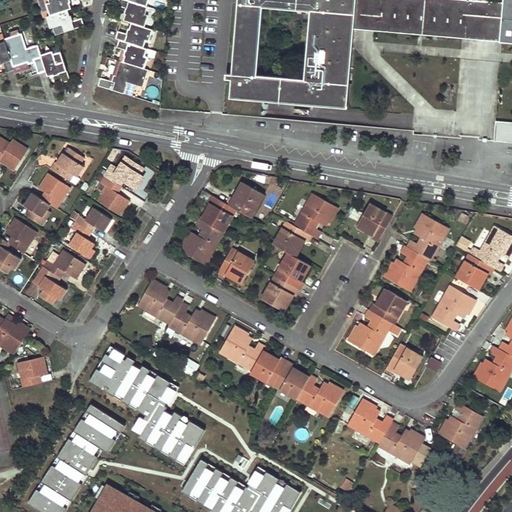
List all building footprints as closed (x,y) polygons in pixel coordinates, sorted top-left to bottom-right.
[(70,0),(48,0),(49,3),(46,4),(50,16),(47,17),(51,29),(54,28),(56,35),(84,26),(82,18),(73,21),(71,15),(70,16),(68,10),(72,9),(70,3),(71,3),(70,0)] [(119,0),(117,6),(126,8),(124,14),(126,14),(124,20),(132,23),(130,28),(129,28),(126,34),(118,31),(116,39),(119,40),(117,47),(126,50),(124,56),(125,56),(123,62),(117,60),(112,75),(111,74),(109,80),(101,78),(98,86),(133,97),(136,85),(143,87),(149,70),(145,69),(149,57),(154,59),(156,51),(144,48),(146,40),(149,41),(153,29),(151,29),(145,27),(149,15),(146,14),(148,7),(150,8),(152,0),(119,0)] [(353,28),(355,0),(239,0),(239,4),(262,6),(312,10),(306,80),(256,76),(233,74),(226,73),(226,79),(233,80),(232,97),(346,107),(353,28)] [(478,38),(502,40),(505,4),(475,2),(464,1),(456,0),(355,0),(353,28),(359,28),(478,38)] [(511,0),(505,0),(505,4),(502,40),(511,41),(511,0)] [(262,6),(239,4),(233,74),(256,76),(262,6)] [(150,8),(148,7),(146,14),(149,15),(145,27),(151,29),(157,10),(150,8)] [(0,65),(4,64),(7,72),(14,70),(13,67),(28,62),(28,64),(35,62),(38,74),(46,71),(48,77),(54,75),(54,76),(59,74),(62,83),(70,80),(61,52),(54,54),(53,51),(41,55),(38,45),(26,49),(22,34),(19,35),(18,30),(10,33),(12,37),(4,39),(5,42),(0,43),(0,65)] [(59,46),(52,48),(53,51),(54,54),(61,52),(59,46)] [(511,144),(511,123),(494,123),(493,144),(511,144)] [(28,150),(12,140),(10,144),(2,139),(0,141),(0,160),(15,170),(28,150)] [(55,162),(51,169),(67,179),(71,173),(78,177),(84,167),(81,164),(85,158),(69,148),(65,154),(63,153),(57,163),(55,162)] [(130,161),(126,158),(122,164),(126,166),(130,161)] [(111,166),(105,176),(118,184),(122,178),(125,180),(136,188),(143,177),(140,175),(143,169),(130,161),(126,166),(122,164),(118,170),(111,166)] [(118,184),(105,176),(99,172),(94,179),(101,183),(97,189),(103,193),(98,201),(121,216),(130,201),(118,193),(115,191),(119,185),(118,184)] [(48,194),(44,200),(51,205),(57,209),(71,188),(48,173),(38,188),(45,192),(48,194)] [(76,185),(80,179),(78,177),(71,173),(67,179),(76,185)] [(243,183),(234,199),(237,201),(247,185),(243,183)] [(231,198),(227,204),(236,209),(252,218),(264,195),(247,185),(237,201),(234,199),(231,198)] [(48,210),(51,205),(44,200),(41,198),(32,193),(24,205),(30,209),(33,211),(29,217),(42,226),(47,219),(43,217),(48,210)] [(330,223),(339,208),(313,194),(295,226),(311,235),(315,228),(319,222),(321,218),(328,221),(330,223)] [(227,204),(212,196),(208,202),(211,204),(215,206),(206,222),(207,223),(223,232),(236,209),(227,204)] [(215,206),(211,204),(202,220),(206,222),(215,206)] [(393,217),(370,204),(359,222),(376,231),(374,235),(372,237),(379,241),(393,217)] [(112,219),(94,208),(86,220),(79,216),(75,222),(89,231),(93,225),(96,227),(104,232),(112,219)] [(51,212),(48,210),(43,217),(47,219),(51,212)] [(449,228),(423,214),(415,228),(417,229),(424,233),(422,238),(418,244),(414,251),(428,259),(431,260),(449,228)] [(15,238),(11,245),(24,254),(38,232),(15,217),(6,232),(12,236),(15,238)] [(321,218),(319,222),(325,226),(328,221),(321,218)] [(202,220),(200,219),(196,226),(203,230),(207,223),(206,222),(202,220)] [(286,221),(274,245),(288,253),(292,255),(301,238),(305,240),(307,242),(311,235),(295,226),(286,221)] [(77,233),(69,245),(87,257),(92,249),(95,244),(88,239),(85,237),(89,231),(75,222),(71,229),(77,233)] [(376,231),(359,222),(357,226),(374,235),(376,231)] [(188,235),(180,250),(205,265),(223,232),(207,223),(203,230),(200,237),(197,241),(190,237),(188,235)] [(511,254),(511,235),(495,226),(481,251),(474,247),(470,254),(493,267),(497,260),(501,254),(503,250),(510,254),(511,254)] [(315,228),(311,235),(318,239),(322,232),(315,228)] [(424,233),(417,229),(415,234),(422,238),(424,233)] [(197,241),(200,237),(193,233),(190,237),(197,241)] [(0,246),(4,240),(0,237),(0,269),(7,273),(11,267),(15,270),(21,259),(7,250),(0,246)] [(459,237),(455,248),(467,252),(471,240),(459,237)] [(295,257),(305,240),(301,238),(292,255),(295,257)] [(7,250),(10,244),(8,243),(4,240),(0,246),(7,250)] [(418,244),(411,240),(407,247),(412,250),(414,251),(418,244)] [(408,257),(412,250),(407,247),(405,246),(401,253),(408,257)] [(245,280),(255,262),(232,248),(232,249),(218,273),(225,277),(228,270),(245,280)] [(96,251),(92,249),(87,257),(91,259),(96,251)] [(47,260),(43,267),(50,271),(56,275),(57,276),(61,270),(64,272),(77,280),(86,265),(63,250),(54,264),(47,260)] [(393,262),(384,276),(410,291),(428,259),(414,251),(412,250),(408,257),(404,263),(402,267),(395,263),(393,262)] [(508,258),(510,254),(503,250),(501,254),(508,258)] [(292,255),(288,253),(275,276),(299,290),(303,283),(301,281),(297,279),(306,263),(295,257),(292,255)] [(490,275),(494,268),(493,267),(470,254),(457,277),(475,287),(484,271),(488,273),(490,275)] [(395,263),(402,267),(404,263),(397,259),(395,263)] [(504,264),(497,260),(493,267),(494,268),(500,271),(504,264)] [(310,265),(306,263),(297,279),(301,281),(310,265)] [(47,277),(50,271),(43,267),(33,283),(44,290),(40,296),(53,304),(57,298),(60,300),(67,290),(53,281),(47,277)] [(56,275),(50,271),(47,277),(53,281),(56,275)] [(488,273),(484,271),(475,287),(479,289),(488,273)] [(275,276),(262,299),(280,309),(289,293),(293,295),(295,296),(299,290),(275,276)] [(167,288),(153,280),(138,306),(170,324),(178,310),(180,308),(173,304),(166,300),(162,298),(166,291),(167,288)] [(469,315),(477,301),(452,286),(433,318),(449,327),(453,320),(457,314),(459,310),(466,314),(469,315)] [(390,291),(386,289),(377,305),(380,307),(390,291)] [(166,300),(170,293),(166,291),(162,298),(166,300)] [(394,325),(408,302),(390,291),(380,307),(377,305),(374,304),(370,311),(376,314),(392,323),(394,325)] [(284,312),(293,295),(289,293),(280,309),(284,312)] [(182,303),(184,301),(177,297),(173,304),(180,308),(182,303)] [(185,314),(189,307),(182,303),(180,308),(178,310),(185,314)] [(201,344),(216,319),(201,310),(200,313),(196,320),(192,317),(185,314),(178,310),(170,324),(169,326),(201,344)] [(196,320),(200,313),(196,310),(192,317),(196,320)] [(369,310),(365,317),(372,321),(376,314),(370,311),(369,310)] [(464,318),(466,314),(459,310),(457,314),(464,318)] [(357,326),(348,340),(374,355),(392,323),(376,314),(372,321),(368,327),(366,331),(359,327),(357,326)] [(14,319),(8,315),(5,319),(12,323),(14,319)] [(12,323),(5,319),(0,326),(0,345),(15,355),(27,336),(31,330),(23,325),(21,329),(17,326),(12,323)] [(456,331),(460,324),(453,320),(449,327),(456,331)] [(362,323),(359,327),(366,331),(368,327),(362,323)] [(249,335),(235,326),(220,352),(252,370),(261,355),(262,354),(255,350),(248,346),(244,344),(248,337),(249,335)] [(252,339),(248,337),(244,344),(248,346),(252,339)] [(150,338),(141,339),(142,348),(151,347),(150,338)] [(510,345),(503,341),(499,348),(501,350),(506,353),(510,345)] [(259,343),(255,350),(262,354),(263,351),(266,347),(259,343)] [(26,353),(36,356),(39,347),(28,344),(26,353)] [(179,384),(112,344),(90,377),(141,409),(132,425),(132,429),(184,463),(205,428),(167,406),(179,384)] [(413,375),(423,358),(400,345),(386,369),(393,373),(394,370),(397,366),(413,375)] [(497,357),(501,350),(499,348),(494,346),(490,353),(497,357)] [(482,362),(474,377),(499,391),(511,368),(511,356),(506,353),(501,350),(497,357),(494,363),(491,367),(484,364),(482,362)] [(280,360),(263,351),(262,354),(261,355),(277,364),(280,360)] [(274,386),(288,362),(281,358),(280,360),(277,364),(261,355),(252,370),(251,373),(274,386)] [(48,374),(44,357),(17,363),(23,387),(39,384),(37,377),(41,375),(48,374)] [(441,363),(432,358),(427,366),(436,371),(441,363)] [(491,367),(494,363),(487,359),(484,364),(491,367)] [(182,371),(192,377),(199,366),(189,360),(182,371)] [(294,366),(288,362),(274,386),(297,399),(306,382),(307,381),(291,372),(293,368),(294,366)] [(413,375),(397,366),(394,370),(411,380),(413,375)] [(309,377),(293,368),(291,372),(307,381),(309,377)] [(430,385),(433,371),(423,369),(420,383),(430,385)] [(202,382),(205,377),(200,373),(196,379),(202,382)] [(307,381),(306,382),(313,386),(317,379),(310,375),(309,377),(307,381)] [(329,417),(344,391),(329,383),(328,385),(324,392),(320,390),(313,386),(306,382),(297,399),(329,417)] [(324,383),(320,390),(324,392),(328,385),(324,383)] [(377,408),(363,399),(348,425),(380,443),(388,429),(389,427),(382,423),(376,419),(372,417),(376,410),(377,408)] [(91,404),(29,504),(42,511),(64,511),(102,449),(108,453),(125,424),(91,404)] [(456,411),(463,414),(467,407),(460,404),(456,411)] [(447,420),(439,434),(465,449),(483,417),(467,407),(463,414),(456,411),(452,417),(450,421),(447,420)] [(380,412),(376,410),(372,417),(376,419),(380,412)] [(386,416),(382,423),(389,427),(392,422),(393,420),(386,416)] [(389,427),(388,429),(395,433),(399,426),(392,422),(389,427)] [(395,433),(388,429),(380,443),(379,445),(411,464),(412,461),(424,440),(425,438),(411,430),(409,432),(406,439),(401,437),(395,433)] [(405,430),(401,437),(406,439),(409,432),(405,430)] [(433,445),(424,440),(412,461),(421,466),(433,445)] [(200,453),(177,489),(215,511),(333,511),(258,466),(247,482),(200,453)] [(348,493),(354,483),(347,479),(341,488),(348,493)] [(156,511),(108,484),(91,511),(156,511)]
